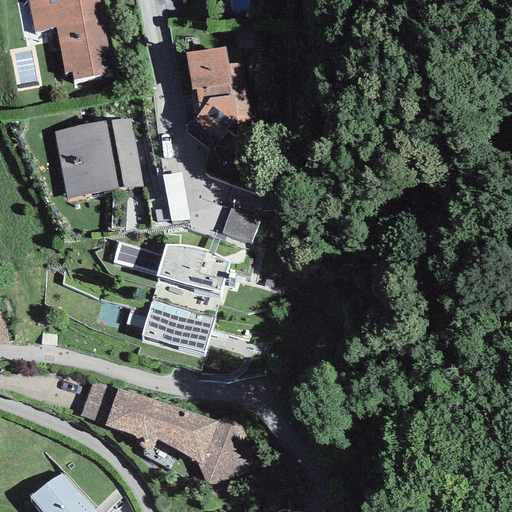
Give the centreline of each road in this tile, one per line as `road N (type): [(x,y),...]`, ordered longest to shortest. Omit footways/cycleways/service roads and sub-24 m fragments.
road 1 (residential): [(0,358),(50,357),(273,410),(352,511)]
road 2 (residential): [(147,0),(178,141),(209,191)]
road 3 (residential): [(0,409),(91,444),(127,471),(150,511)]
